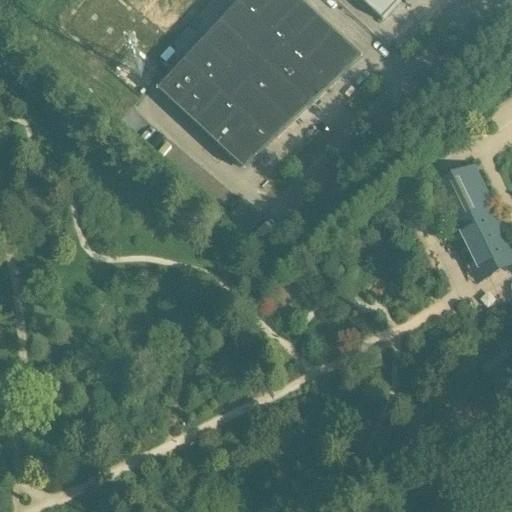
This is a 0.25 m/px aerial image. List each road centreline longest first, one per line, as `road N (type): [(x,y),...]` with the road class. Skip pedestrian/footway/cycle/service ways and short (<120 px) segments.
road 1 (track): [(511,280),(33,511)]
road 2 (unclassified): [(486,0),(302,175)]
